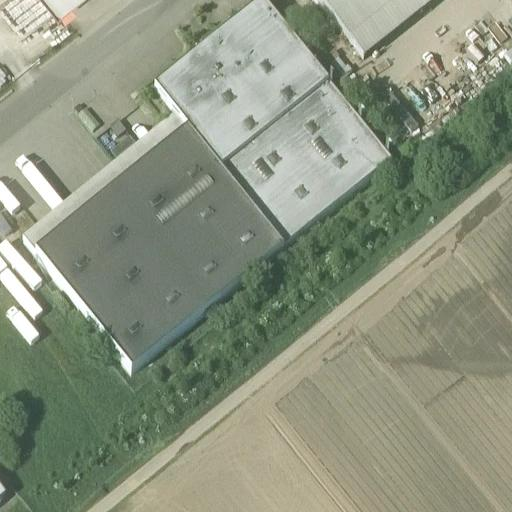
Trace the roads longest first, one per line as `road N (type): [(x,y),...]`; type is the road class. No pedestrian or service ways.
road 1 (track): [(511,166),(98,511)]
road 2 (residential): [(0,134),(163,0)]
